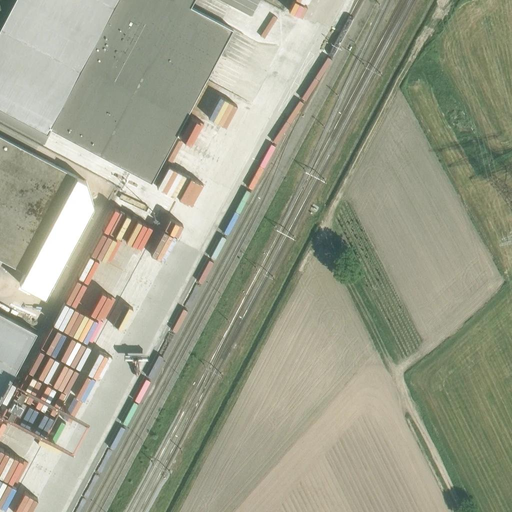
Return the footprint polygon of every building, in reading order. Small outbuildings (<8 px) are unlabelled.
[(12,0),(0,24),(0,106),(46,131),(48,127),(115,0),(12,0)] [(115,0),(48,127),(151,182),(232,29),(190,6),(193,0),(115,0)] [(0,258),(25,271),(76,175),(0,134),(0,258)] [(0,399),(36,331),(0,311),(0,399)] [(52,355),(41,377),(47,380),(50,372),(56,375),(63,361),(52,355)] [(12,396),(8,407),(12,409),(17,397),(12,396)]
